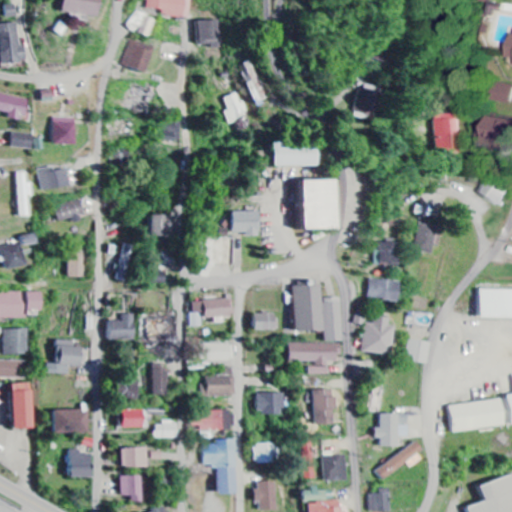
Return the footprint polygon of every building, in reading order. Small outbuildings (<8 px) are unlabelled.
[(65,0),(64,14),(100,18),(101,0),(65,0)] [(193,19),(194,0),(147,0),(147,9),(161,11),(160,16),(193,19)] [(129,31),(149,37),(155,19),(135,13),(129,31)] [(199,22),(200,48),(224,47),(223,22),(199,22)] [(21,47),(18,23),(0,25),(0,51),(2,66),(28,63),(26,47),(21,47)] [(147,75),(157,49),(132,40),(122,66),(147,75)] [(511,104),(511,87),(497,84),(493,100),(511,104)] [(356,114),(375,118),(379,92),(361,88),(356,114)] [(27,122),(32,102),(0,93),(0,112),(11,115),(11,117),(27,122)] [(250,116),(246,103),(241,104),(239,95),(224,99),(227,112),(224,113),(227,122),(250,116)] [(461,116),(438,115),(437,149),(460,150),(461,116)] [(77,147),(77,119),(55,119),(54,146),(77,147)] [(511,119),(491,119),(491,127),(483,127),(482,140),(501,141),(500,147),(511,148),(511,119)] [(183,143),(184,123),(166,122),(165,142),(183,143)] [(33,150),(35,135),(13,133),(11,148),(33,150)] [(317,148),(272,147),(272,167),(317,168),(317,148)] [(68,170),(56,172),(55,168),(39,170),(42,192),(71,188),(68,170)] [(28,174),(19,174),(19,218),(28,218),(28,174)] [(481,196),(503,207),(510,192),(488,180),(481,196)] [(305,231),(340,230),(338,181),(304,182),(305,231)] [(60,225),(88,218),(83,201),(56,208),(60,225)] [(233,235),(246,234),(246,238),(262,237),(262,213),(232,213),(233,235)] [(161,217),(151,217),(151,236),(161,235),(161,217)] [(416,253),(435,254),(437,227),(417,226),(416,253)] [(37,245),(36,235),(22,238),(23,248),(37,245)] [(1,248),(6,271),(27,267),(22,244),(1,248)] [(397,264),(398,244),(381,244),(381,252),(377,252),(377,263),(397,264)] [(87,278),(86,252),(71,252),(71,279),(87,278)] [(397,302),(398,282),(370,281),(369,301),(397,302)] [(296,333),(325,333),(325,343),(342,343),(341,300),(323,300),(323,287),(295,288),(296,333)] [(511,290),(481,290),(480,319),(511,319),(511,290)] [(0,308),(0,318),(36,320),(36,312),(44,312),(45,294),(0,293),(0,308)] [(194,303),(194,314),(191,314),(191,328),(203,328),(203,320),(232,319),(231,301),(194,303)] [(108,322),(109,341),(135,340),(134,315),(123,316),(123,322),(108,322)] [(256,332),(278,332),(278,315),(256,315),(256,332)] [(390,319),(374,318),(373,325),(365,324),(362,354),(390,356),(393,328),(389,327),(390,319)] [(179,338),(179,319),(149,320),(150,347),(173,346),(172,338),(179,338)] [(5,331),(6,356),(30,355),(29,330),(5,331)] [(70,376),(71,367),(86,367),(87,349),(76,349),(76,342),(58,341),(57,365),(49,365),(48,375),(70,376)] [(430,343),(407,342),(407,363),(429,364),(430,343)] [(288,363),(314,363),(314,374),(329,375),(329,364),(338,364),(339,345),(288,344),(288,363)] [(211,362),(232,363),(232,345),(203,345),(202,369),(211,369),(211,362)] [(0,378),(26,379),(26,363),(0,362),(0,378)] [(168,371),(162,371),(161,365),(154,365),(154,398),(168,397),(168,371)] [(237,379),(204,378),(204,397),(237,398),(237,379)] [(140,401),(140,382),(119,382),(120,401),(140,401)] [(34,430),(33,385),(13,386),(14,431),(34,430)] [(335,392),(314,392),(315,427),(336,427),(335,392)] [(285,416),(285,395),(258,395),(257,415),(285,416)] [(508,428),(505,401),(453,407),(455,433),(508,428)] [(145,429),(144,411),(124,412),(124,430),(145,429)] [(90,434),(90,412),(55,413),(55,435),(90,434)] [(235,431),(235,413),(192,414),(193,427),(201,427),(201,432),(235,431)] [(399,448),(399,437),(410,437),(410,416),(381,415),(381,430),(379,430),(378,448),(399,448)] [(178,440),(177,424),(155,425),(155,440),(178,440)] [(219,495),(239,494),(237,441),(216,441),(216,445),(203,446),(204,468),(218,467),(219,495)] [(255,464),(278,464),(277,445),(254,446),(255,464)] [(382,479),(426,455),(420,445),(377,469),(382,479)] [(148,469),(148,449),(123,450),(123,469),(148,469)] [(93,480),(94,456),(82,456),(82,452),(72,451),(70,479),(93,480)] [(122,478),(122,497),(132,497),(132,503),(143,503),(142,478),(122,478)] [(280,510),(279,483),(259,484),(260,511),(280,510)] [(371,511),(392,511),(391,493),(370,494),(371,511)]
